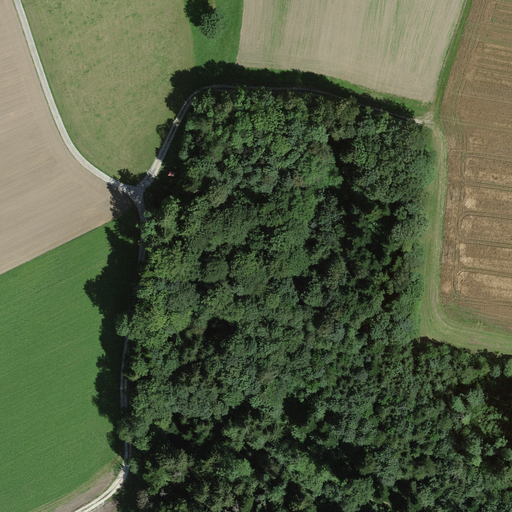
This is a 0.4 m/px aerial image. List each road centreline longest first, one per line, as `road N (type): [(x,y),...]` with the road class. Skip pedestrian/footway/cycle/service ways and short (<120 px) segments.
road 1 (track): [(137,195),(180,115),(206,89),(287,88),(427,121),(464,0)]
road 2 (track): [(137,195),(69,145),(17,0)]
road 3 (track): [(128,430),(126,367),(144,243),(137,195)]
